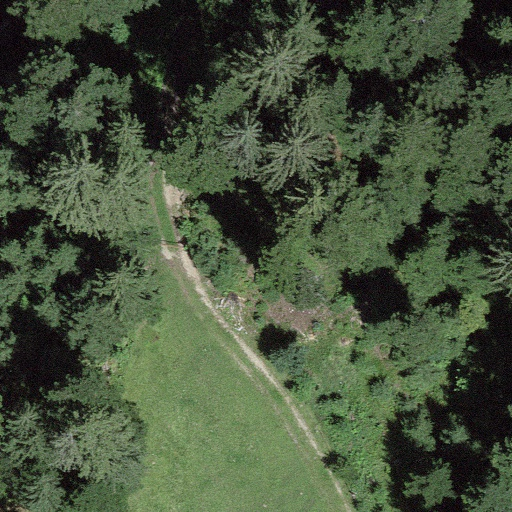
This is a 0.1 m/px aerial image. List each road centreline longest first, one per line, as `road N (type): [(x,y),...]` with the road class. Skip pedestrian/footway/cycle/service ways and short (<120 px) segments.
road 1 (track): [(198,0),(154,183),(186,352)]
road 2 (track): [(283,511),(186,352)]
